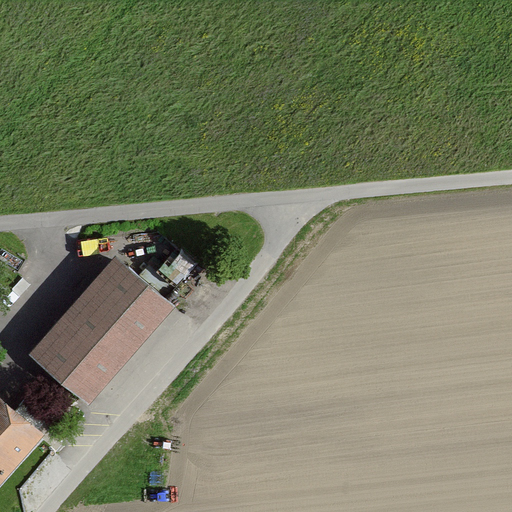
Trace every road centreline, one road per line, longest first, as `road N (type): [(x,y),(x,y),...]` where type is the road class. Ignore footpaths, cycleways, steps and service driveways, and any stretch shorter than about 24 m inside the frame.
road 1 (residential): [(291,198),(283,236),(229,307),(45,511)]
road 2 (residential): [(0,222),(291,198)]
road 3 (residential): [(291,198),(511,175)]
